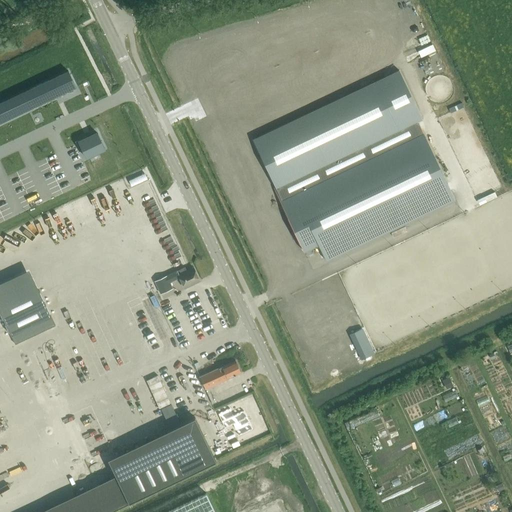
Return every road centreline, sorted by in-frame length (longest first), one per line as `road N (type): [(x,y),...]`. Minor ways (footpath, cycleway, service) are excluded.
road 1 (tertiary): [(338,511),(110,30)]
road 2 (unknown): [(251,329),(89,398),(63,378),(63,336)]
